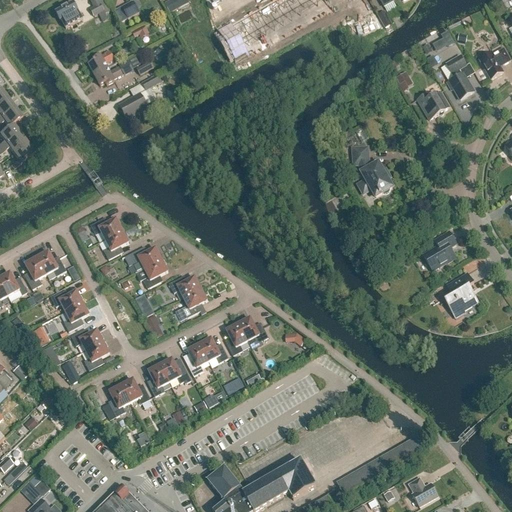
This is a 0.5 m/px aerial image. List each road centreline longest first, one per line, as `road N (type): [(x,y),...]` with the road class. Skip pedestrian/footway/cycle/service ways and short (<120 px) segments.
road 1 (residential): [(0,202),(76,157),(0,57)]
road 2 (residential): [(260,298),(117,198),(110,203)]
road 3 (residential): [(329,350),(450,454)]
road 4 (residential): [(133,366),(65,228)]
road 5 (residential): [(133,366),(260,298)]
road 6 (residential): [(92,113),(18,12)]
